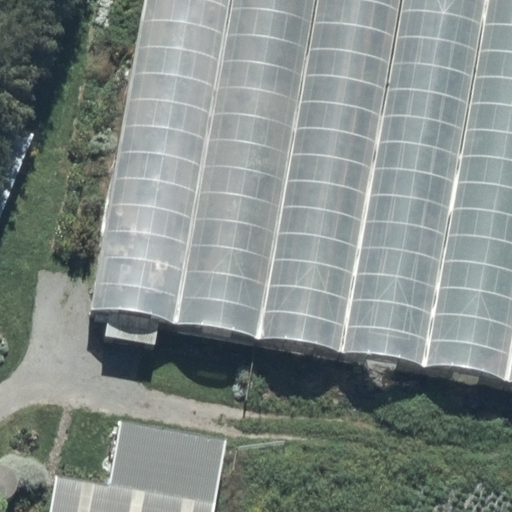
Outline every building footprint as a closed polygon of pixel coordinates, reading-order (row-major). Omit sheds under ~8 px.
[(225,0),(140,0),(87,313),(170,327),(225,0)] [(311,0),(225,0),(170,327),(253,341),(311,0)] [(397,0),(311,0),(253,341),(337,356),(397,0)] [(483,0),(397,0),(337,356),(420,370),(483,0)] [(511,332),(511,0),(483,0),(420,370),(503,384),(511,332)] [(511,332),(503,384),(511,385),(511,332)] [(211,511),(222,452),(113,433),(102,498),(48,489),(43,511),(211,511)]
